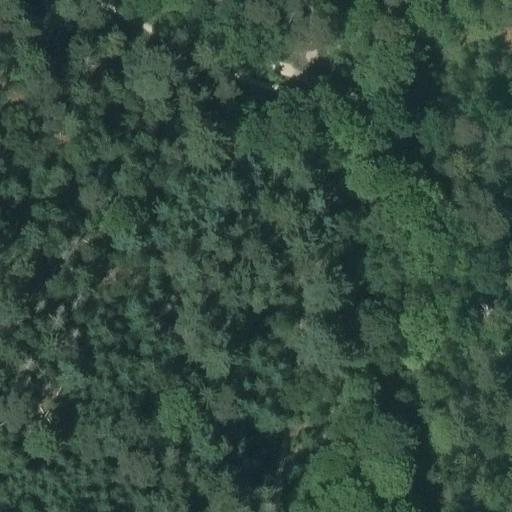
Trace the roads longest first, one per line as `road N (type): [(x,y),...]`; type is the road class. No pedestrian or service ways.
road 1 (track): [(352,86),(159,0)]
road 2 (track): [(511,122),(352,86)]
